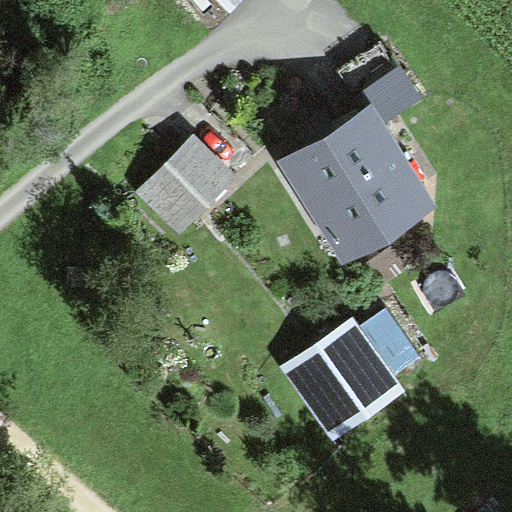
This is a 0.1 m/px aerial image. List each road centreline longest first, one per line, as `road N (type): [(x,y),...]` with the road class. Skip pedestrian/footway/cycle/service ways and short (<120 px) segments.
road 1 (track): [(0,212),(122,111),(250,39)]
road 2 (track): [(101,511),(0,433)]
